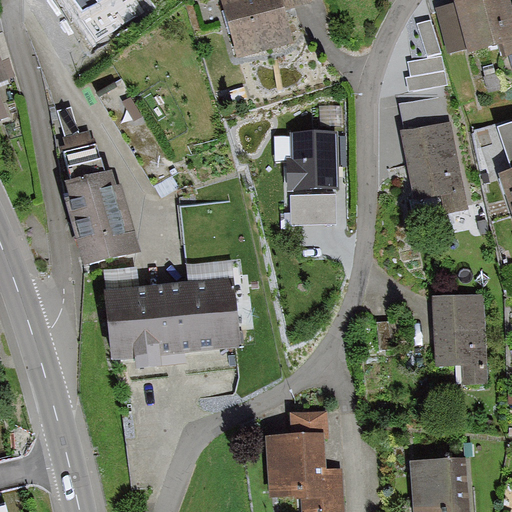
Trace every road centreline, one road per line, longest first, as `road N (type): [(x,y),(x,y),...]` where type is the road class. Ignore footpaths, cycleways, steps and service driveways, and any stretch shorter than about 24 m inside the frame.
road 1 (residential): [(327,356),(365,242),(361,97),(386,22),(402,0)]
road 2 (residential): [(7,0),(44,148),(65,289),(54,324),(31,332)]
road 3 (residential): [(164,511),(193,441),(290,387),(327,356)]
road 4 (residential): [(352,511),(344,381),(327,356)]
road 5 (tertiary): [(69,460),(31,332)]
